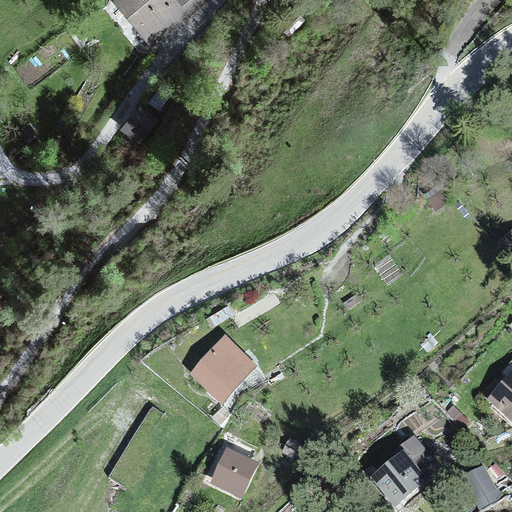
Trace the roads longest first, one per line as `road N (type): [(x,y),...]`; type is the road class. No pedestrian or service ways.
road 1 (tertiary): [(0,461),(152,314),(332,224),(448,97),(511,43)]
road 2 (residential): [(263,0),(187,155),(155,202),(96,254),(0,391)]
road 3 (residential): [(0,150),(25,180),(59,181),(96,162),(217,0)]
